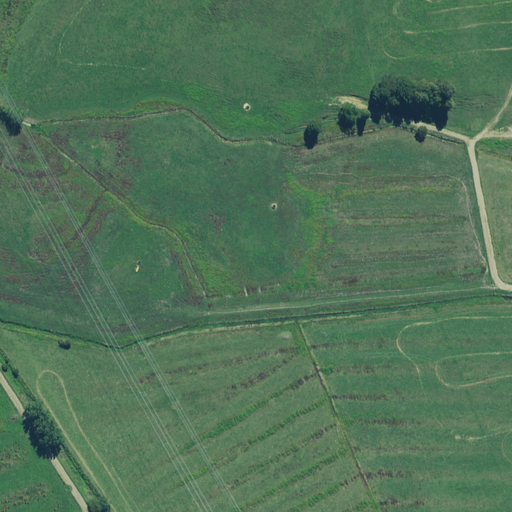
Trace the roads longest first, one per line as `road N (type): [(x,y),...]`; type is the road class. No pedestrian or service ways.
road 1 (track): [(345,97),(468,139),(493,273),(511,287)]
road 2 (track): [(87,511),(0,378)]
